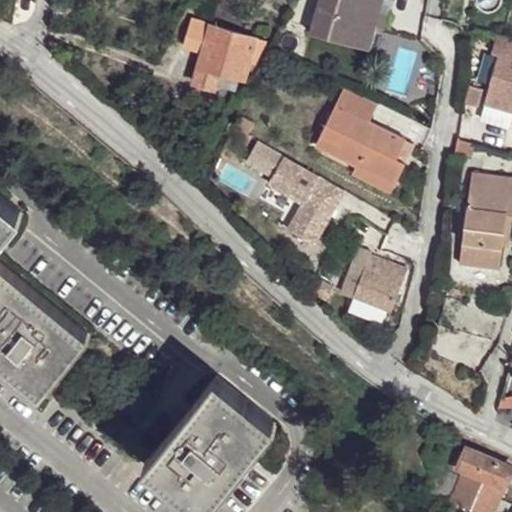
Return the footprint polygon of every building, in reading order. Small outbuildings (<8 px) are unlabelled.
[(325,0),(316,32),(374,47),(379,26),(385,8),(387,0),(325,0)] [(392,9),(385,8),(379,26),(388,27),(392,9)] [(260,34),(189,18),(183,44),(202,49),(195,82),(216,87),(220,70),(224,54),(249,58),(255,61),(260,34)] [(511,37),(494,32),(489,52),(495,54),(481,103),(510,111),(511,111),(511,37)] [(249,58),(224,54),(220,70),(243,75),(249,58)] [(379,106),(347,89),(319,144),(397,184),(408,162),(399,159),(408,141),(373,122),(379,106)] [(288,156),(262,140),(250,161),(276,176),(271,183),(306,203),(291,230),(317,244),(348,191),(288,156)] [(397,184),(319,144),(312,154),(321,157),(324,154),(357,171),(354,175),(393,193),(397,184)] [(511,177),(473,172),(459,264),(497,270),(501,248),(503,249),(510,215),(511,214),(511,177)] [(0,237),(18,214),(0,198),(0,237)] [(372,230),(360,224),(357,233),(369,238),(372,230)] [(407,270),(370,255),(356,293),(391,309),(407,270)] [(87,333),(0,260),(0,360),(40,394),(87,333)] [(201,511),(274,425),(213,375),(140,465),(201,511)] [(489,511),(511,465),(467,447),(458,468),(462,471),(452,497),(486,511),(489,511)] [(451,472),(437,466),(422,494),(437,501),(442,492),(451,472)] [(458,468),(454,466),(451,472),(442,492),(452,497),(462,471),(458,468)]
